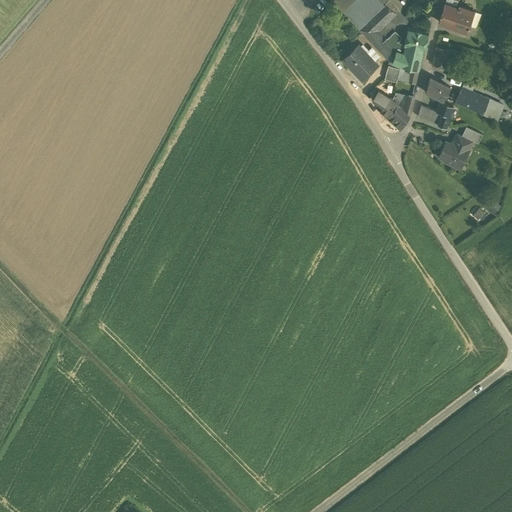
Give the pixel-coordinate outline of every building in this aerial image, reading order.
[(384,4),(380,0),(332,0),(359,27),(384,4)] [(474,10),(461,5),(459,8),(444,3),(439,22),(466,32),(468,27),(469,28),(470,26),(468,25),(474,10)] [(396,49),(376,29),(395,11),(384,4),(359,27),(389,59),(390,59),(395,61),(400,63),(403,51),(396,49)] [(481,13),(474,10),(468,25),(475,28),(481,13)] [(402,36),(397,31),(405,22),(395,11),(376,29),(396,49),(403,51),(406,37),(402,36)] [(428,31),(409,26),(406,37),(403,51),(400,63),(405,65),(406,65),(411,66),(419,68),(428,31)] [(378,64),(358,44),(342,59),(361,79),(378,64)] [(451,50),(436,46),(432,64),(447,68),(451,50)] [(460,52),(451,50),(447,68),(453,69),(458,59),(460,52)] [(400,63),(395,61),(394,66),(399,68),(397,78),(415,83),(419,68),(411,66),(409,74),(403,72),(405,65),(400,63)] [(394,66),(388,65),(384,78),(396,81),(397,78),(399,68),(394,66)] [(450,87),(430,76),(425,91),(443,101),(450,87)] [(465,81),(463,86),(486,96),(489,90),(465,81)] [(463,86),(461,90),(475,97),(484,101),(486,96),(463,86)] [(389,97),(379,90),(372,99),(383,106),(389,97)] [(475,97),(461,90),(456,100),(470,107),(475,97)] [(404,94),(396,92),(392,99),(398,103),(404,94)] [(415,96),(408,95),(406,104),(411,110),(415,96)] [(503,104),(486,96),(484,101),(479,111),(497,119),(503,104)] [(383,106),(380,110),(388,118),(397,105),(398,103),(392,99),(389,97),(383,106)] [(484,101),(475,97),(470,107),(479,111),(484,101)] [(452,106),(440,101),(436,110),(421,104),(418,116),(439,125),(443,113),(449,115),(452,106)] [(404,111),(397,105),(388,118),(400,129),(409,116),(404,111)] [(449,115),(443,113),(439,125),(445,127),(449,115)] [(482,134),(466,126),(462,135),(478,143),(482,134)] [(462,135),(457,133),(452,142),(468,149),(472,140),(462,135)] [(468,149),(452,142),(449,143),(445,141),(438,156),(445,159),(444,161),(456,166),(458,161),(462,162),(468,149)] [(500,206),(495,201),(490,207),(495,212),(500,206)] [(474,215),(478,219),(484,212),(479,208),(474,215)]
